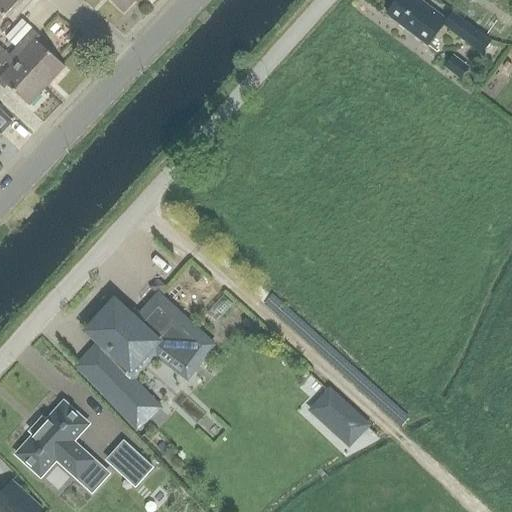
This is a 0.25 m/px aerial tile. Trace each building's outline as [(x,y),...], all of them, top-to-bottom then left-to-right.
[(16,0),(0,0),(0,20),(17,1),(16,0)] [(135,0),(108,0),(122,14),(135,0)] [(447,20),(445,19),(419,0),(416,0),(416,2),(413,0),(398,0),(387,15),(426,44),(441,24),(481,55),(491,42),(452,13),(447,20)] [(11,53),(46,87),(64,67),(36,41),(40,37),(33,30),(11,53)] [(28,106),(46,87),(11,53),(9,56),(0,47),(0,64),(2,67),(6,63),(10,67),(0,77),(0,86),(3,90),(7,86),(28,106)] [(459,80),(469,68),(453,56),(444,68),(459,80)] [(214,347),(212,345),(158,296),(134,322),(114,304),(89,332),(104,345),(81,370),(136,427),(157,407),(136,381),(156,358),(187,381),(214,347)] [(342,440),(359,421),(334,398),(317,418),(342,440)] [(36,435),(18,455),(40,475),(56,458),(76,477),(91,460),(70,442),(86,425),(63,405),(46,424),(42,421),(32,432),(36,435)] [(0,431),(5,436),(22,419),(12,409),(0,421),(0,431)] [(138,455),(124,469),(137,480),(150,465),(138,455)] [(0,511),(38,511),(41,509),(11,481),(0,493),(0,511)]
